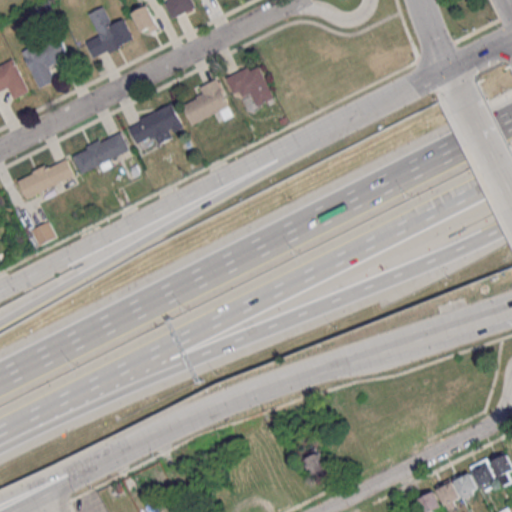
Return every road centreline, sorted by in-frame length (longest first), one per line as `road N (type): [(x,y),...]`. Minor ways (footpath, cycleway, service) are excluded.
road 1 (motorway): [(0,432),(511,170)]
road 2 (motorway): [(511,122),(0,377)]
road 3 (motorway): [(40,426),(511,224)]
road 4 (residential): [(0,149),(298,0)]
road 5 (motorway): [(283,152),(279,164),(0,320)]
road 6 (primary): [(283,152),(0,283)]
road 7 (motorway): [(0,499),(195,417)]
road 8 (primary): [(14,511),(195,417)]
road 9 (primary): [(195,417),(379,351)]
road 10 (residential): [(321,511),(494,424)]
road 11 (primary): [(450,68),(283,152)]
road 12 (primary): [(379,351),(511,309)]
